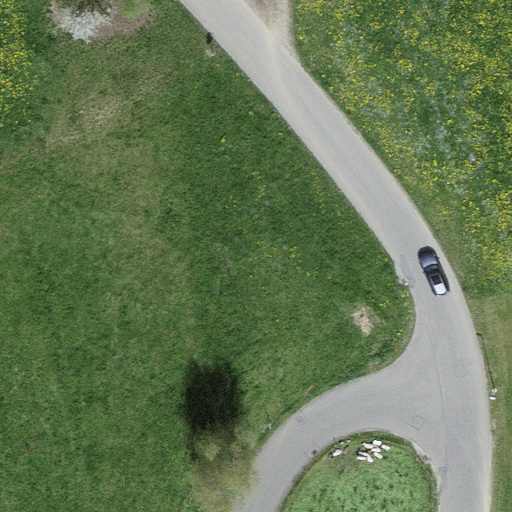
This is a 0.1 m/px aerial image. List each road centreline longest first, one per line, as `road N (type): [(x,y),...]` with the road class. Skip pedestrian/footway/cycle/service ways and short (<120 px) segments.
road 1 (unclassified): [(460,388),(431,285),(403,237),(206,0)]
road 2 (residential): [(460,388),(391,387),(322,417),(277,460),(252,511)]
road 3 (unclassified): [(462,511),(460,388)]
